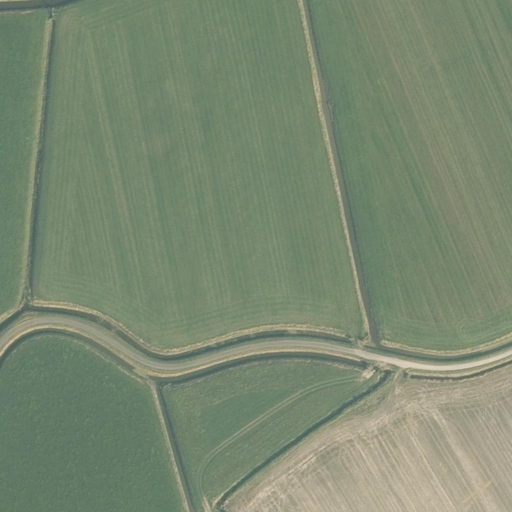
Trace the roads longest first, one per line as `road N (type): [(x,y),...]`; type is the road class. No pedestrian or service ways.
road 1 (track): [(0,345),(28,323),(48,320),(70,322),(159,367),(285,343),(379,359)]
road 2 (unclassified): [(379,359),(444,368),(511,352)]
